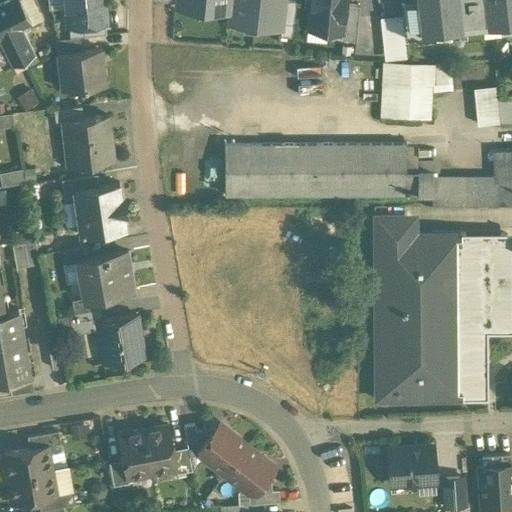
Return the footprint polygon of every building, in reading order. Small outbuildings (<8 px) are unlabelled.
[(21,0),(4,0),(0,2),(0,9),(11,31),(22,26),(31,21),(21,0)] [(104,0),(65,0),(67,23),(69,23),(105,20),(107,20),(104,0)] [(227,18),(282,23),(284,0),(229,0),(228,7),(227,18)] [(345,0),(310,0),(308,26),(342,30),(343,30),(346,1),(345,0)] [(511,0),(402,0),(406,34),(511,21),(511,0)] [(360,3),(346,1),(343,30),(342,30),(341,37),(356,38),(360,3)] [(0,9),(0,36),(11,31),(0,9)] [(105,20),(69,23),(70,35),(81,34),(106,31),(105,20)] [(22,26),(11,31),(24,58),(35,53),(22,26)] [(11,31),(0,36),(0,37),(13,64),(24,58),(11,31)] [(81,34),(55,37),(57,52),(59,52),(59,51),(82,48),(81,34)] [(82,48),(59,51),(59,52),(63,87),(105,83),(101,46),(82,48)] [(493,56),(477,57),(483,119),(500,121),(493,56)] [(477,58),(447,60),(460,88),(478,87),(477,58)] [(446,60),(435,62),(434,90),(460,88),(446,60)] [(385,61),(383,112),(432,115),(434,62),(425,63),(385,61)] [(27,106),(39,97),(31,86),(19,94),(27,106)] [(82,103),(54,106),(56,119),(63,118),(63,117),(83,115),(82,103)] [(13,111),(0,112),(0,126),(15,123),(13,111)] [(83,115),(63,117),(63,118),(68,163),(113,157),(108,112),(83,115)] [(228,141),(229,190),(399,193),(400,142),(228,141)] [(403,142),(402,192),(436,192),(437,199),(511,197),(511,150),(500,151),(501,173),(438,174),(438,159),(418,160),(418,142),(403,142)] [(0,170),(0,185),(25,180),(23,166),(0,170)] [(97,171),(62,176),(65,196),(76,194),(75,186),(99,183),(97,171)] [(99,183),(75,186),(76,194),(81,230),(126,224),(124,211),(125,211),(125,209),(124,209),(122,194),(123,194),(123,192),(121,193),(119,180),(99,183)] [(414,212),(374,212),(376,398),(488,397),(488,330),(511,330),(511,246),(505,247),(505,231),(414,231),(414,212)] [(34,225),(10,229),(13,243),(36,239),(34,225)] [(36,239),(13,243),(17,265),(40,261),(36,239)] [(89,243),(63,247),(65,260),(76,259),(76,257),(91,254),(89,243)] [(91,254),(76,257),(76,259),(82,294),(83,297),(98,294),(134,287),(127,248),(91,254)] [(98,294),(83,297),(82,294),(72,296),(74,310),(100,306),(98,294)] [(74,310),(69,311),(73,331),(84,329),(98,326),(97,319),(102,318),(100,306),(74,310)] [(3,310),(0,310),(0,379),(30,374),(18,307),(3,310)] [(102,318),(97,319),(98,326),(105,360),(146,352),(139,312),(102,318)] [(98,326),(84,329),(90,363),(105,360),(98,326)] [(32,377),(10,381),(12,392),(34,389),(32,377)] [(196,421),(184,423),(188,444),(188,446),(200,444),(215,425),(197,428),(196,421)] [(169,422),(143,426),(152,469),(176,465),(177,465),(174,447),(169,422)] [(215,425),(200,444),(207,449),(207,457),(225,470),(247,442),(235,432),(225,433),(215,425)] [(143,426),(118,431),(123,457),(126,474),(128,474),(152,469),(143,426)] [(59,428),(27,434),(29,446),(47,443),(47,444),(61,441),(59,428)] [(259,452),(247,442),(225,470),(242,484),(249,483),(256,488),(271,469),(260,461),(259,452)] [(29,446),(4,450),(8,475),(51,468),(47,444),(47,443),(29,446)] [(433,443),(389,446),(391,480),(404,479),(404,483),(417,482),(417,479),(435,477),(433,443)] [(188,444),(174,447),(177,465),(176,465),(177,471),(192,468),(188,446),(188,444)] [(482,463),(511,461),(510,451),(482,453),(482,463)] [(123,457),(109,460),(113,483),(129,480),(128,474),(126,474),(123,457)] [(479,463),(481,505),(489,504),(510,503),(511,502),(511,460),(511,461),(482,463),(479,463)] [(56,492),(51,468),(8,475),(12,501),(38,496),(56,493),(56,492)] [(271,469),(256,488),(257,501),(280,499),(279,487),(272,487),(271,469)] [(463,474),(443,476),(445,503),(465,502),(463,474)] [(56,493),(38,496),(40,508),(64,504),(76,502),(74,489),(56,492),(56,493)] [(220,511),(245,511),(245,503),(220,504),(220,511)] [(511,511),(510,503),(489,504),(489,511),(511,511)]
